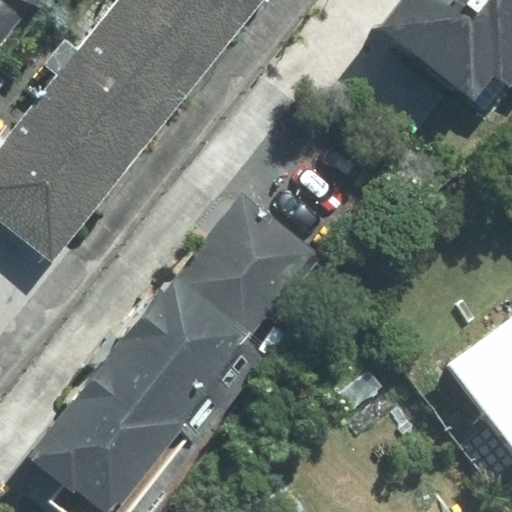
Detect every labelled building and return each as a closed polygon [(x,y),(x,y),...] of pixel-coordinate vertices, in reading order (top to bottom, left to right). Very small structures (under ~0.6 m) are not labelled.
[(253,0),(101,0),(0,124),(0,251),(29,275),(253,0)] [(511,0),(380,0),(349,41),(465,131),(511,70),(511,0)] [(0,37),(10,25),(0,18),(0,37)] [(304,259),(230,200),(157,285),(230,344),(304,259)] [(95,511),(223,347),(140,283),(0,465),(0,472),(51,511),(95,511)] [(511,306),(428,369),(511,485),(511,306)]
